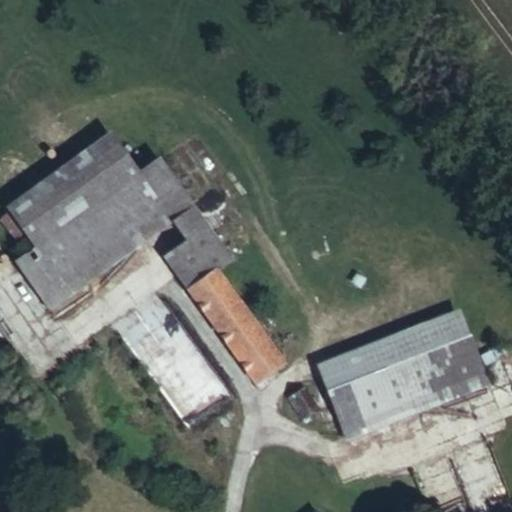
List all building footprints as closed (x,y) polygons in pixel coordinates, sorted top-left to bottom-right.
[(119,74),(90,95),(119,136),(149,115),(119,74)] [(119,136),(90,95),(16,147),(45,188),(119,136)] [(149,115),(119,136),(146,174),(195,140),(168,101),(149,115)] [(119,136),(45,188),(24,203),(50,241),(146,174),(119,136)] [(241,205),(195,140),(178,152),(201,184),(227,214),(241,205)] [(175,202),(198,233),(227,214),(201,184),(175,202)] [(227,214),(198,233),(207,245),(236,226),(227,214)] [(236,226),(207,245),(264,325),(293,307),(236,226)] [(485,279),(340,332),(358,379),(503,326),(485,279)] [(310,371),(330,358),(315,338),(296,351),(310,371)] [(207,413),(232,398),(223,384),(199,399),(207,413)] [(341,482),(305,505),(310,511),(354,511),(348,502),(352,498),(341,482)]
